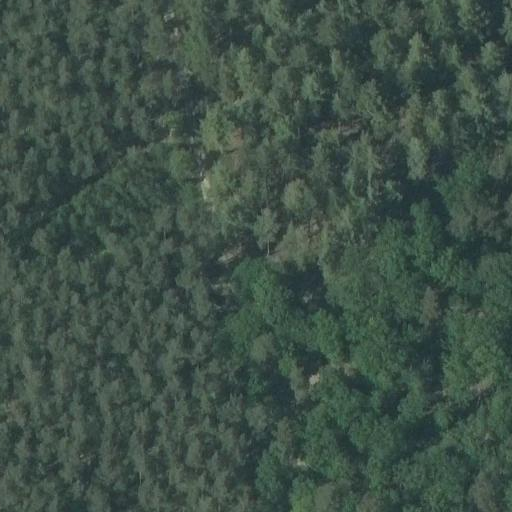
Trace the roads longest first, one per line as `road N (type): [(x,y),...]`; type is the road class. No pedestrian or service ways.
road 1 (track): [(511,315),(346,305),(264,313),(245,306),(231,292),(163,0)]
road 2 (track): [(289,511),(317,330),(333,299),(511,144)]
